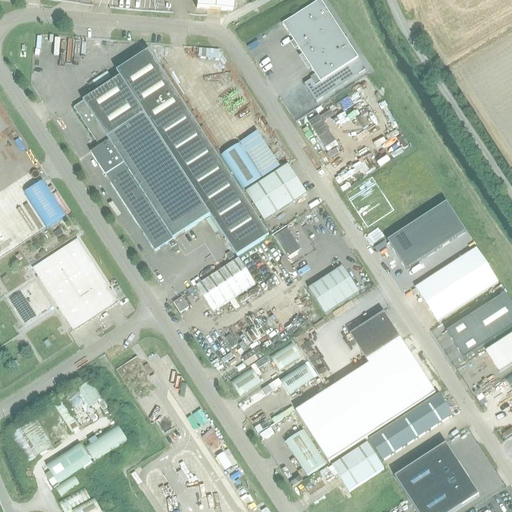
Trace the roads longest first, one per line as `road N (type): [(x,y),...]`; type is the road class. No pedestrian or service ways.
road 1 (unclassified): [(511,474),(220,29),(29,14),(0,26)]
road 2 (unclassified): [(156,314),(0,64)]
road 3 (unclassified): [(287,511),(156,314)]
road 4 (unclassified): [(0,409),(156,314)]
road 5 (unclassified): [(104,421),(34,467),(50,500)]
